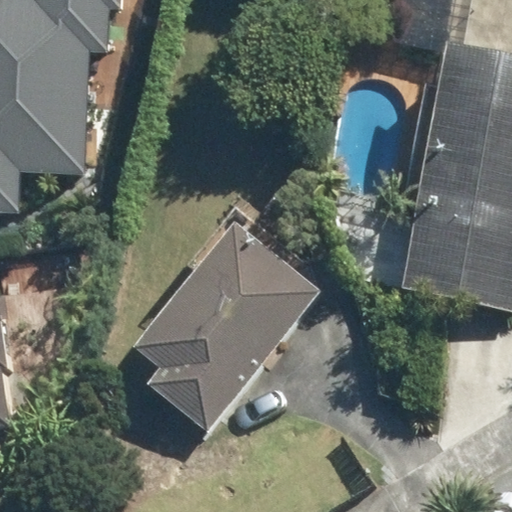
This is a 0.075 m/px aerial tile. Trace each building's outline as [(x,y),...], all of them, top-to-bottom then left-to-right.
[(139,20),(140,0),(57,0),(58,1),(46,0),(0,0),(0,215),(38,217),(40,178),(104,181),(111,54),(126,55),(127,20),(139,20)] [(481,54),(483,0),(424,0),(422,50),(481,54)] [(421,299),(511,318),(511,70),(472,62),(421,299)] [(156,364),(179,384),(167,398),(220,441),(331,303),(255,241),(156,364)] [(0,441),(26,439),(12,316),(0,316),(0,441)]
